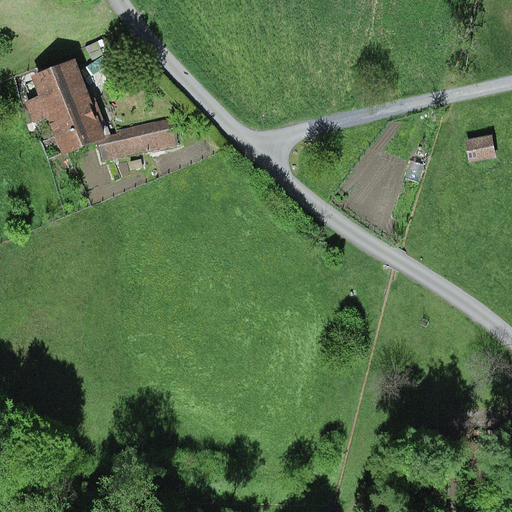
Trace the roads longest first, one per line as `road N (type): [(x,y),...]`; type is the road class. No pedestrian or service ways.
road 1 (track): [(511,344),(427,276),(310,201),(255,152)]
road 2 (track): [(255,152),(309,129),(511,83)]
road 3 (track): [(255,152),(116,0)]
road 4 (track): [(511,415),(423,427),(414,462),(478,511)]
